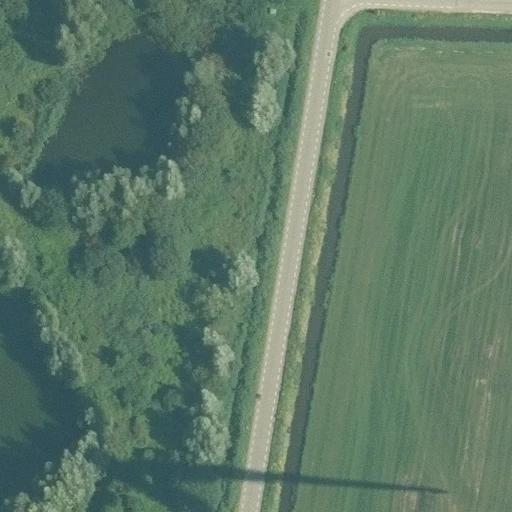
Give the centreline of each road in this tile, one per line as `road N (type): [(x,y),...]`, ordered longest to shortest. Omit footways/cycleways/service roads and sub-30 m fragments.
road 1 (unclassified): [(249,511),(333,0)]
road 2 (unclassified): [(376,0),(511,5)]
